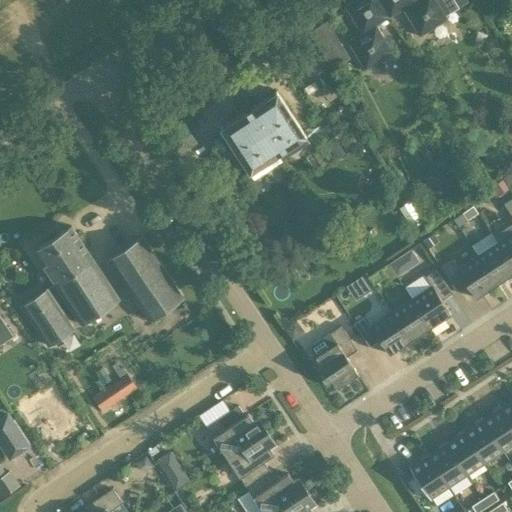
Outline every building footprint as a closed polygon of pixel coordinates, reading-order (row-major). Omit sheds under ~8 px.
[(376,26),(389,18),(378,0),(351,0),(341,7),(357,34),(344,42),(362,72),(392,53),(376,26)] [(378,0),(389,18),(401,11),(418,38),(448,19),(445,15),(458,7),(453,0),(378,0)] [(331,69),(349,58),(326,21),(308,32),(331,69)] [(305,135),(291,113),(277,92),(221,127),(249,171),(305,135)] [(183,121),(163,134),(177,156),(197,143),(183,121)] [(467,220),(478,212),(472,205),(462,213),(467,220)] [(511,220),(511,222),(493,235),(497,242),(511,264),(511,218),(511,219),(511,220)] [(21,305),(47,345),(119,298),(71,225),(32,250),(54,283),(21,305)] [(437,241),(433,234),(423,240),(428,247),(437,241)] [(148,319),(181,297),(141,237),(108,259),(148,319)] [(511,264),(497,242),(477,255),(496,283),(511,272),(511,264)] [(475,297),(496,283),(477,255),(457,268),(451,258),(440,266),(456,290),(466,284),(475,297)] [(400,257),(389,264),(397,275),(407,268),(400,257)] [(411,298),(429,327),(450,313),(442,299),(452,292),(436,268),(425,275),(431,285),(411,298)] [(368,276),(373,284),(384,277),(379,269),(368,276)] [(411,298),(391,312),(409,340),(429,327),(411,298)] [(389,353),(409,340),(391,312),(371,325),(365,315),(353,322),(369,347),(380,340),(389,353)] [(0,343),(12,335),(0,316),(0,343)] [(331,379),(336,388),(358,373),(346,356),(357,349),(340,325),(309,346),(321,364),(316,368),(326,382),(331,379)] [(56,389),(39,363),(27,371),(44,397),(56,389)] [(92,396),(95,401),(101,410),(135,387),(127,373),(92,396)] [(500,405),(499,406),(511,425),(511,397),(510,399),(511,402),(502,408),(500,405)] [(482,417),(481,418),(501,449),(511,442),(511,425),(499,406),(492,410),(494,413),(484,420),(482,417)] [(206,426),(226,456),(261,433),(247,413),(236,420),(229,410),(206,426)] [(0,419),(0,444),(9,458),(28,446),(7,415),(0,419)] [(464,429),(463,429),(483,461),(501,449),(481,418),(474,422),(476,425),(466,432),(464,429)] [(446,441),(445,441),(465,473),(483,461),(463,429),(456,434),(458,437),(447,444),(446,441)] [(261,433),(226,456),(239,476),(246,486),(269,470),(263,460),(274,453),(261,433)] [(427,453),(447,485),(465,473),(445,441),(438,446),(440,449),(429,456),(427,453)] [(170,453),(159,460),(176,486),(187,478),(170,453)] [(430,496),(447,485),(427,453),(420,458),(422,461),(415,465),(411,468),(409,465),(408,465),(430,500),(431,499),(430,496)] [(145,456),(136,463),(139,468),(147,470),(152,466),(145,456)] [(0,473),(0,493),(14,484),(6,470),(0,473)] [(269,470),(246,486),(253,496),(263,511),(271,511),(301,493),(287,473),(276,480),(269,470)] [(108,511),(122,502),(112,488),(88,504),(93,511),(108,511)] [(493,491),(482,498),(487,506),(498,499),(493,491)] [(313,511),(301,493),(271,511),(313,511)] [(475,511),(477,511),(487,506),(482,498),(471,505),(475,511)] [(491,509),(493,511),(502,511),(507,509),(502,502),(491,509)]
